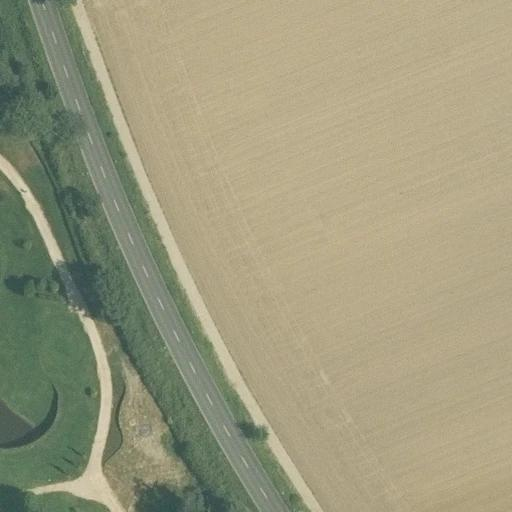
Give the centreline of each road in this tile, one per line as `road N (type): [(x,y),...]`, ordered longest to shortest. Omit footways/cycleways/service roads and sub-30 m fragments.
road 1 (track): [(74,0),(156,217),(223,359),(316,511)]
road 2 (tertiary): [(38,0),(108,195),(193,376),(273,511)]
